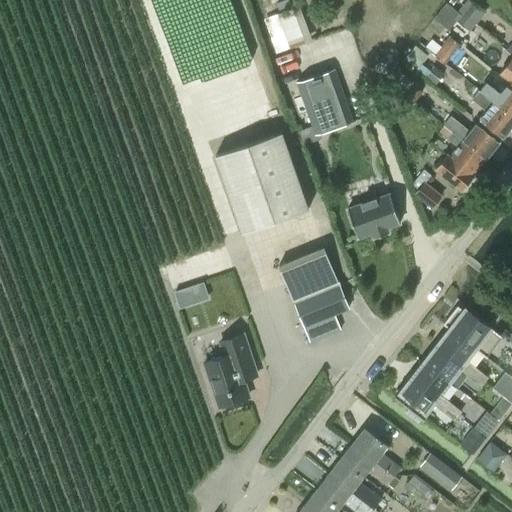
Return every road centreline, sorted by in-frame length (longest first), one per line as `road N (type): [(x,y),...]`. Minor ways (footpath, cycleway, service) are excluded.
road 1 (tertiary): [(255,511),(345,385),(511,179)]
road 2 (track): [(57,0),(163,285)]
road 3 (track): [(206,162),(209,152),(277,115),(239,0)]
